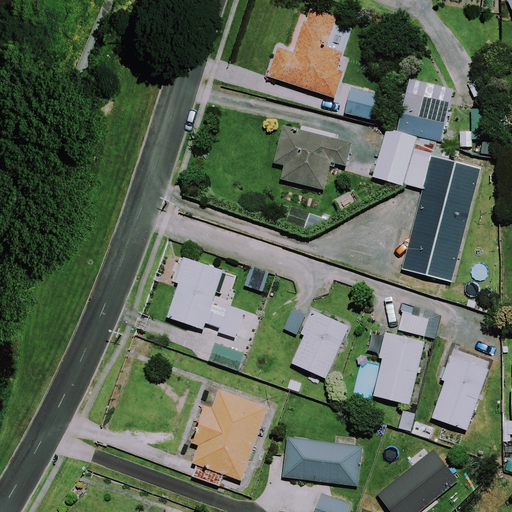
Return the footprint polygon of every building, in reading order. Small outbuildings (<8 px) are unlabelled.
[(347,56),(340,54),(349,28),(336,24),(338,20),(311,11),(297,52),(281,47),(270,78),(332,99),(347,56)] [(457,93),(409,80),(396,132),(444,145),(457,93)] [(384,98),(355,89),(348,114),(376,123),(384,98)] [(339,141),(341,133),(301,124),(299,131),(284,128),(275,165),(286,168),(283,182),(325,192),(332,165),(346,168),(352,144),(339,141)] [(474,132),(459,131),(457,153),(473,154),(474,132)] [(447,164),(451,148),(388,132),(376,180),(423,193),(404,272),(454,284),(481,173),(447,164)] [(324,220),(295,208),(289,224),(318,235),(324,220)] [(258,317),(229,307),(231,303),(239,278),(189,260),(186,259),(177,285),(180,286),(169,319),(207,332),(209,326),(221,330),(220,334),(249,344),(258,317)] [(273,276),(253,269),(247,287),(266,294),(273,276)] [(400,431),(413,433),(417,416),(411,414),(412,407),(428,343),(427,343),(432,321),(416,317),(418,310),(405,307),(398,336),(387,333),(381,360),(385,361),(375,398),(405,406),(404,413),(403,416),(400,431)] [(307,315),(295,309),(284,330),(297,336),(307,315)] [(349,327),(315,313),(294,366),(328,379),(349,327)] [(241,355),(216,346),(210,361),(235,371),(241,355)] [(489,371),(453,359),(434,421),(470,432),(489,371)] [(270,410),(221,393),(214,411),(208,408),(195,445),(201,447),(191,475),(241,492),(270,410)] [(511,422),(504,422),(503,444),(511,444),(511,422)] [(355,449),(357,436),(336,433),(334,446),(291,441),(287,478),(359,487),(364,450),(355,449)] [(380,496),(393,511),(429,511),(438,504),(435,500),(457,481),(432,451),(380,496)] [(351,511),(353,506),(324,496),(318,511),(351,511)]
